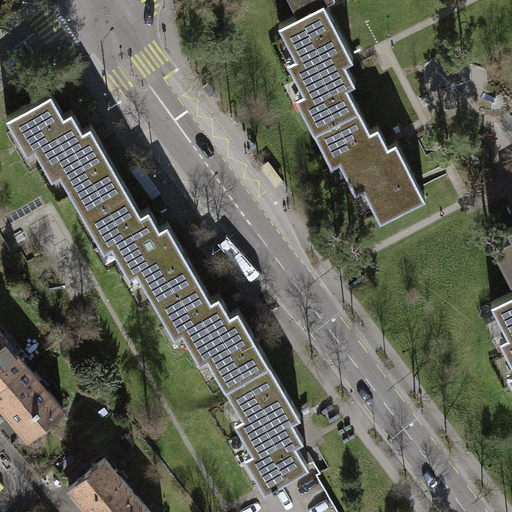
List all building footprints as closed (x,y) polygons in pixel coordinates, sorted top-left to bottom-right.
[(302,105),(314,129),(358,107),(347,84),(355,80),(347,65),(345,60),(353,56),(324,0),(299,14),(298,13),(280,22),(302,66),(294,70),(310,101),(302,105)] [(291,0),(298,13),(299,14),(324,0),(323,0),(291,0)] [(55,162),(85,214),(128,189),(90,124),(83,128),(81,124),(72,109),(64,113),(51,91),(8,116),(22,140),(30,136),(47,166),(55,162)] [(370,130),(358,107),(314,129),(327,155),(335,151),(351,181),(359,177),(381,220),(425,197),(396,141),(388,145),(387,141),(378,125),(370,130)] [(141,210),(128,189),(85,214),(99,238),(106,233),(124,264),(131,260),(155,300),(198,275),(177,238),(167,221),(163,224),(160,226),(148,206),(141,210)] [(511,281),(511,226),(508,229),(511,236),(493,246),(511,281)] [(199,276),(198,275),(155,300),(169,324),(177,319),(194,349),(202,345),(226,386),(269,361),(237,307),(232,310),(230,311),(219,292),(211,297),(199,276)] [(511,290),(492,301),(511,340),(511,344),(505,348),(511,360),(511,290)] [(0,386),(27,364),(0,331),(0,386)] [(300,415),(269,361),(226,386),(250,427),(242,432),(259,461),(251,466),(266,490),(309,465),(296,443),(303,438),(292,420),(300,415)] [(64,407),(27,364),(0,386),(0,403),(29,437),(64,407)] [(152,511),(105,456),(70,486),(91,511),(152,511)]
